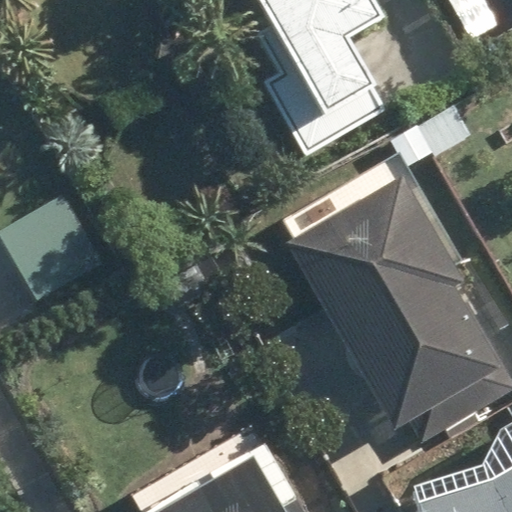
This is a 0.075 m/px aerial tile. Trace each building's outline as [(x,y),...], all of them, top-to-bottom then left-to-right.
[(394,0),(240,0),(317,150),(393,111),(379,85),(390,79),(366,32),(401,13),(394,0)] [(511,357),(471,281),(481,276),(417,155),(294,221),(402,425),(511,366),(511,357)] [(79,196),(9,232),(43,299),(113,263),(79,196)] [(316,511),(270,421),(147,483),(161,511),(316,511)] [(511,511),(511,458),(435,495),(442,511),(511,511)]
